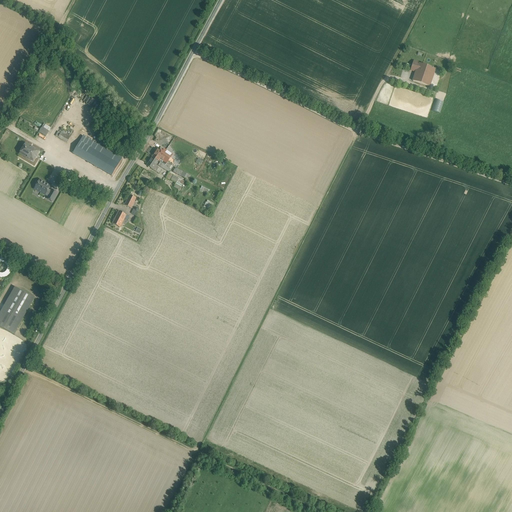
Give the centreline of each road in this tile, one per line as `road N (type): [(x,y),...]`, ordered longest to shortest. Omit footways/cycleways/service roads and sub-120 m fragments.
road 1 (unclassified): [(223,0),(0,413)]
road 2 (track): [(421,88),(383,81),(197,452)]
road 3 (track): [(195,52),(359,131),(511,183)]
road 4 (track): [(197,452),(23,367)]
road 5 (track): [(320,511),(197,452)]
